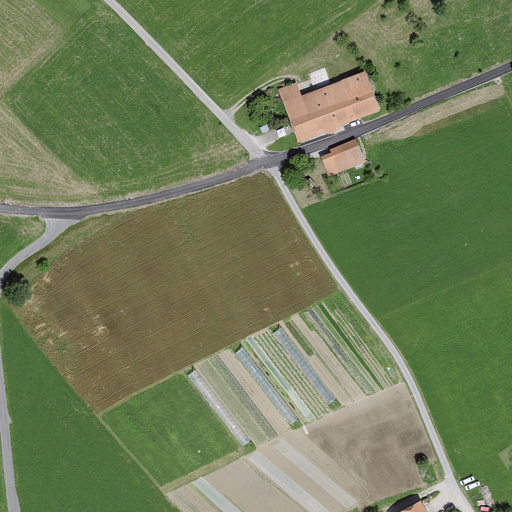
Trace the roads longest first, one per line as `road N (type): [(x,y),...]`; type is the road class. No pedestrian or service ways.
road 1 (unclassified): [(511,64),(263,162)]
road 2 (unclassified): [(263,162),(108,0)]
road 3 (unclassified): [(60,212),(128,203),(263,162)]
road 4 (unclassified): [(0,392),(10,511)]
